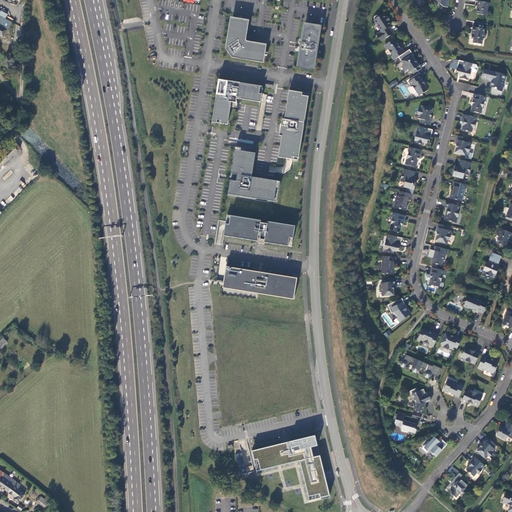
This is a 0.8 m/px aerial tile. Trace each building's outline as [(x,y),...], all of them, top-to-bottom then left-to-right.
[(477,13),(482,14),(482,13),(487,14),(488,8),(489,7),(489,2),(478,0),(477,6),(478,6),(477,13)] [(0,14),(0,36),(3,39),(13,22),(0,14)] [(377,35),(381,41),(393,34),(388,27),(391,25),(388,21),(389,20),(389,19),(388,18),(387,17),(386,18),(383,14),(379,17),(378,16),(376,15),(374,17),(374,19),(375,20),(374,20),(381,31),(377,35)] [(247,21),(232,19),(228,48),(233,56),(262,60),(265,45),(246,42),(244,40),(247,21)] [(320,27),(305,24),(298,66),(313,68),(320,27)] [(484,33),(484,31),(479,30),(477,27),(473,27),(472,32),(472,38),(473,39),(473,42),(482,44),(483,38),(484,38),(485,33),(484,33)] [(394,60),(405,53),(405,52),(404,53),(402,49),(400,45),(399,46),(394,39),(385,45),(392,55),(391,56),(394,60)] [(419,70),(422,68),(418,62),(417,63),(416,62),(415,59),(412,55),(402,61),(404,65),(402,66),(405,70),(407,69),(409,72),(411,71),(414,74),(419,70)] [(457,70),(459,61),(452,59),(450,68),(457,70)] [(459,60),(459,61),(457,70),(456,71),(459,71),(458,75),(460,76),(460,78),(468,80),(469,78),(471,71),(475,72),(477,71),(478,67),(476,65),(472,64),(459,60)] [(483,69),(481,77),(489,79),(490,78),(492,81),(491,82),(489,87),(496,88),(496,90),(502,91),(503,87),(502,85),(503,84),(505,76),(504,74),(484,69),(483,69)] [(419,96),(428,90),(424,84),(423,82),(424,82),(422,78),(421,78),(419,75),(420,75),(420,74),(409,82),(411,86),(412,85),(419,96)] [(224,80),(219,79),(218,86),(218,90),(217,90),(213,116),(212,121),(217,122),(217,119),(221,120),(221,123),(222,123),(228,124),(231,107),(231,106),(235,106),(237,98),(239,98),(261,102),(262,94),(259,93),(261,86),(258,85),(224,80)] [(390,88),(398,83),(396,79),(388,85),(390,88)] [(283,125),(278,156),(292,159),(292,156),(299,157),(304,124),(304,119),(305,119),(309,96),(302,95),(302,92),(289,90),(284,119),(282,118),(281,125),(283,125)] [(487,97),(474,94),(473,98),(472,102),(473,102),(471,111),(481,113),(484,101),(486,101),(487,97)] [(420,123),(430,125),(432,118),(429,117),(430,115),(431,115),(433,108),(421,105),(420,109),(419,109),(417,114),(419,115),(418,118),(421,119),(420,123)] [(477,118),(463,114),(464,114),(463,115),(462,121),(461,121),(464,122),(462,130),(472,132),(473,127),(475,128),(476,122),(477,118)] [(430,140),(433,130),(429,129),(419,126),(418,132),(418,133),(416,133),(414,140),(416,141),(415,143),(424,145),(424,143),(427,144),(428,140),(430,140)] [(468,138),(458,136),(456,143),(458,144),(458,146),(457,146),(455,152),(466,155),(467,152),(469,152),(470,147),(469,146),(470,143),(467,142),(468,138)] [(0,158),(0,168),(18,151),(14,146),(0,158)] [(422,150),(408,147),(407,154),(405,153),(404,161),(405,162),(404,164),(413,166),(416,167),(418,158),(420,159),(421,155),(420,154),(421,151),(421,150),(422,151),(422,150)] [(256,152),(235,149),(231,173),(238,174),(237,180),(230,179),(228,193),(274,201),(277,180),(252,176),(256,152)] [(468,175),(471,163),(459,160),(458,167),(455,166),(453,176),(463,178),(464,174),(468,175)] [(416,172),(404,169),(400,182),(405,183),(404,187),(414,190),(416,180),(414,179),(416,172)] [(3,178),(6,180),(12,172),(10,170),(3,178)] [(466,189),(467,185),(454,181),(454,182),(453,186),(453,185),(453,186),(454,186),(452,193),(451,192),(450,198),(459,200),(461,199),(462,195),(463,196),(465,189),(466,189)] [(413,194),(399,191),(398,195),(397,195),(395,202),(397,202),(396,206),(397,208),(406,210),(408,205),(406,204),(408,198),(412,199),(412,198),(411,198),(412,194),(413,194)] [(461,206),(446,202),(446,203),(445,207),(449,208),(447,214),(446,214),(444,220),(455,222),(457,217),(458,217),(460,210),(458,210),(459,206),(461,206)] [(405,215),(393,212),(392,217),(393,217),(390,230),(400,232),(402,224),(403,224),(404,220),(405,216),(405,215)] [(261,220),(230,215),(229,224),(225,223),(224,235),(257,240),(257,242),(259,242),(264,243),(265,242),(288,245),(290,237),(293,237),(295,225),(267,221),(267,223),(261,222),(261,220)] [(448,230),(448,226),(438,224),(436,231),(438,231),(439,232),(438,234),(437,234),(435,240),(447,243),(448,240),(450,240),(451,235),(449,234),(450,230),(448,230)] [(511,236),(511,233),(499,228),(496,234),(499,235),(498,239),(498,243),(501,243),(503,245),(508,245),(508,242),(510,238),(511,239),(511,236)] [(399,249),(402,238),(389,235),(387,241),(386,241),(384,249),(385,249),(385,251),(393,253),(394,251),(396,252),(397,248),(399,249)] [(448,254),(449,249),(435,246),(436,246),(435,250),(434,250),(435,251),(434,257),(432,257),(431,263),(440,265),(442,264),(443,260),(444,260),(446,253),(448,254)] [(501,256),(492,253),(489,260),(490,260),(489,264),(486,263),(485,267),(487,268),(486,271),(485,271),(483,276),(491,280),(492,277),(494,278),(498,270),(499,270),(499,269),(501,264),(498,263),(501,256)] [(396,257),(382,256),(381,260),(382,260),(381,272),(382,273),(394,274),(395,268),(393,268),(394,261),(396,262),(396,257)] [(291,288),(293,277),(226,266),(224,276),(228,276),(226,288),(294,299),(295,289),(291,288)] [(426,279),(430,280),(429,284),(439,287),(442,287),(443,286),(444,283),(443,282),(441,281),(442,274),(444,275),(445,270),(432,267),(431,271),(430,275),(426,274),(427,276),(425,276),(426,279)] [(395,286),(394,278),(384,279),(384,283),(381,283),(381,287),(380,287),(380,292),(382,292),(382,296),(394,295),(394,290),(393,286),(395,286)] [(484,313),(488,304),(485,303),(485,301),(479,299),(474,297),(473,299),(468,296),(466,301),(462,302),(465,309),(471,307),(473,308),(472,310),(477,312),(477,310),(484,313)] [(403,298),(388,305),(392,313),(394,312),(397,316),(398,317),(397,318),(400,322),(409,315),(411,314),(404,306),(406,305),(403,298)] [(511,313),(511,316),(507,314),(502,324),(511,328),(511,326),(511,313)] [(429,345),(434,346),(439,334),(438,335),(435,333),(431,331),(430,332),(422,329),(418,338),(430,343),(429,345)] [(454,347),(457,348),(460,343),(462,338),(455,335),(454,338),(452,337),(452,336),(446,333),(441,344),(444,345),(444,347),(449,349),(450,347),(453,349),(454,347)] [(4,338),(0,342),(0,349),(1,348),(3,349),(9,343),(4,338)] [(470,362),(475,364),(481,351),(480,351),(474,348),(473,350),(465,347),(461,356),(466,358),(465,360),(470,362)] [(433,366),(406,354),(404,359),(401,360),(400,363),(401,366),(404,367),(407,366),(408,363),(410,362),(412,363),(413,366),(412,368),(413,371),(416,372),(419,371),(420,369),(422,368),(424,369),(425,371),(424,373),(425,376),(428,377),(431,376),(432,374),(438,377),(442,368),(433,365),(433,366)] [(484,355),(483,355),(478,368),(482,369),(483,368),(489,371),(489,370),(495,372),(498,363),(498,361),(494,359),(493,361),(487,358),(488,357),(487,357),(483,356),(484,355)] [(458,397),(459,397),(464,384),(460,382),(459,384),(458,383),(453,381),(452,382),(449,380),(447,381),(443,390),(448,393),(449,391),(455,394),(454,395),(455,395),(459,396),(458,397)] [(417,387),(409,391),(412,400),(414,399),(416,403),(415,407),(417,407),(417,409),(416,411),(414,411),(422,413),(424,406),(425,403),(427,402),(426,401),(431,399),(428,392),(426,393),(424,389),(418,391),(417,387)] [(467,388),(461,402),(465,403),(465,404),(467,400),(473,403),(472,404),(478,407),(482,396),(477,394),(477,393),(471,390),(470,391),(469,391),(467,390),(467,388)] [(309,409),(299,411),(301,418),(310,416),(309,409)] [(404,416),(397,414),(396,413),(394,419),(396,420),(395,422),(396,425),(402,426),(401,429),(409,431),(408,433),(415,435),(417,429),(415,429),(416,426),(417,426),(418,424),(419,425),(421,417),(413,415),(412,417),(405,415),(405,416),(404,416)] [(511,437),(511,423),(507,421),(501,426),(497,435),(506,440),(508,436),(511,437)] [(318,447),(315,436),(285,443),(252,451),(256,471),(299,461),(309,500),(329,496),(321,462),(320,457),(314,459),(311,449),(318,447)] [(432,453),(436,457),(447,444),(444,440),(442,442),(435,436),(424,448),(429,452),(430,450),(433,452),(432,453)] [(494,448),(497,445),(489,439),(487,436),(482,442),(484,444),(483,446),(482,445),(477,450),(486,458),(488,455),(490,457),(494,452),(492,451),(495,448),(494,448)] [(243,446),(236,447),(239,459),(245,458),(243,446)] [(482,469),(485,465),(475,456),(470,462),(470,461),(472,463),(466,469),(474,476),(477,472),(479,474),(482,469)] [(0,486),(7,492),(12,485),(8,482),(11,478),(0,469),(0,486)] [(464,481),(466,479),(461,474),(456,479),(451,484),(452,485),(451,486),(451,487),(451,488),(451,489),(451,490),(452,491),(452,492),(451,493),(457,497),(468,485),(464,481)] [(12,485),(7,492),(15,497),(14,499),(19,503),(26,494),(18,489),(21,485),(11,478),(8,482),(12,485)] [(508,511),(511,511),(511,493),(511,496),(506,494),(503,501),(504,504),(511,507),(508,511)] [(49,502),(41,496),(37,502),(44,508),(49,502)]
